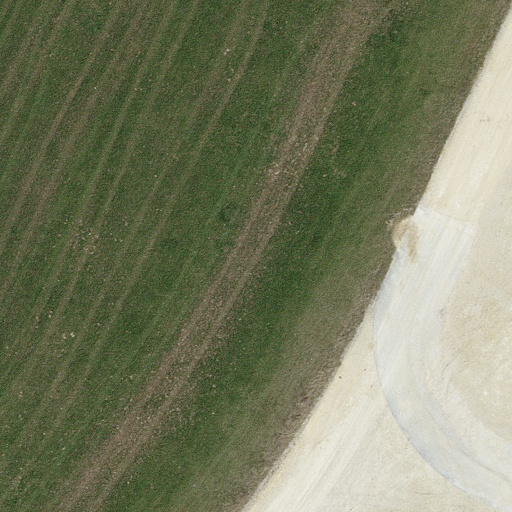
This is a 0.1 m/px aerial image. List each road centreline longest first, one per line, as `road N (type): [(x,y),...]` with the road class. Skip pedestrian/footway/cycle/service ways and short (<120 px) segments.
road 1 (track): [(314,511),(363,458),(511,160)]
road 2 (track): [(467,511),(426,332)]
